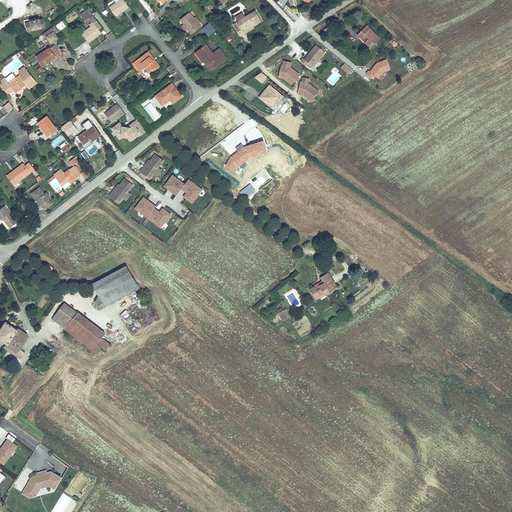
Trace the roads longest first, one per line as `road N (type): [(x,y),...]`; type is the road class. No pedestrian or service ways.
road 1 (residential): [(0,253),(204,99)]
road 2 (residential): [(204,99),(350,0)]
road 3 (residential): [(204,99),(151,31),(120,41)]
